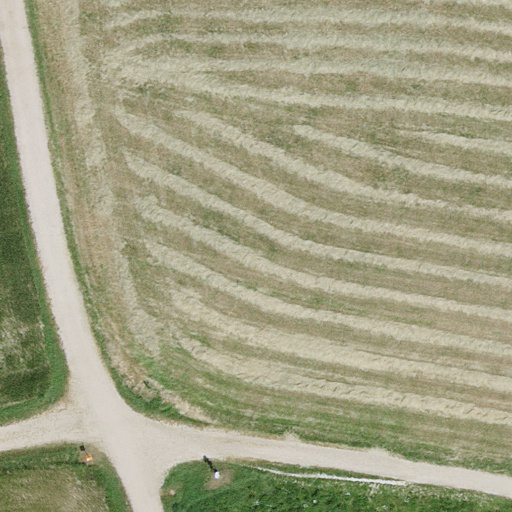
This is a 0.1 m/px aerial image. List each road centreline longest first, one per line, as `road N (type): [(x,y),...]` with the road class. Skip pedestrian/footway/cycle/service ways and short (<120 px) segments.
road 1 (track): [(148,511),(88,373),(59,276),(12,0)]
road 2 (track): [(511,490),(117,430),(0,444)]
